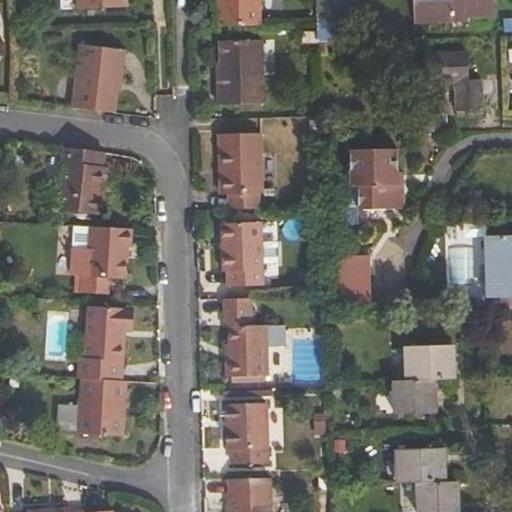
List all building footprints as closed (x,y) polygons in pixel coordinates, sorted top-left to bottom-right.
[(212,0),(213,20),(254,19),(253,0),(212,0)] [(311,0),(311,10),(348,9),(347,0),(311,0)] [(488,9),(487,0),(412,0),(413,11),(488,9)] [(341,10),(314,11),(315,41),(342,40),(341,10)] [(213,66),(213,97),(258,97),(257,33),(214,34),(215,66),(213,66)] [(67,104),(109,108),(113,76),(116,76),(119,45),(74,41),(67,104)] [(467,48),(436,48),(436,75),(453,75),(454,109),(463,109),(463,104),(479,104),(479,74),(467,74),(467,48)] [(408,111),(408,126),(442,125),(442,110),(408,111)] [(219,187),(219,201),(253,200),(253,186),(258,186),(257,125),(209,127),(209,162),(214,162),(214,187),(219,187)] [(400,195),(400,178),(393,178),(393,164),(392,141),(345,143),(346,179),(354,179),(354,203),(393,202),(400,195)] [(100,162),(101,146),(61,142),(55,204),(101,209),(106,163),(100,162)] [(257,213),(217,214),(217,263),(221,263),(221,278),(258,277),(257,213)] [(125,246),(126,228),(84,225),(82,245),(66,244),(65,264),(68,264),(75,265),(74,282),(100,284),(101,268),(119,270),(121,246),(125,246)] [(511,233),(489,234),(491,293),(511,292),(511,233)] [(369,253),(335,253),(335,300),(370,300),(369,253)] [(75,265),(68,264),(67,281),(74,282),(75,265)] [(76,376),(116,379),(124,301),(85,299),(81,355),(75,354),(73,376),(76,376)] [(222,320),(223,337),(223,352),(217,352),(217,370),(261,369),(260,318),(222,320)] [(399,339),(400,373),(427,372),(447,372),(446,338),(399,339)] [(400,373),(388,373),(388,406),(428,405),(427,372),(400,373)] [(115,438),(120,379),(116,379),(76,376),(72,435),(115,438)] [(259,394),(219,395),(221,441),(226,441),(226,454),(261,454),(259,394)] [(391,442),(391,476),(411,476),(438,475),(438,442),(429,442),(391,442)] [(264,511),(265,469),(222,470),(222,511),(264,511)] [(438,475),(411,476),(412,508),(453,507),(453,475),(438,475)] [(78,511),(78,503),(63,504),(63,499),(21,501),(21,511),(78,511)] [(95,511),(95,502),(78,503),(78,511),(131,511),(112,511),(95,511)] [(106,511),(106,502),(95,502),(95,511),(106,511)]
